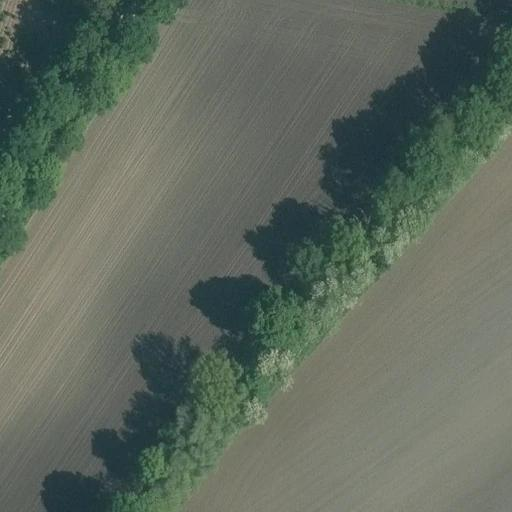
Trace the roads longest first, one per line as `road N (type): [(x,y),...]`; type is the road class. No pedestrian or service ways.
road 1 (track): [(511,95),(223,404)]
road 2 (track): [(133,0),(0,208)]
